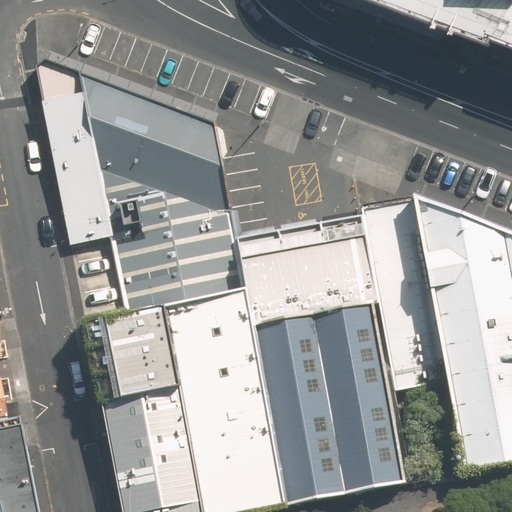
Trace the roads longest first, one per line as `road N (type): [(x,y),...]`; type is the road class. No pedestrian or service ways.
road 1 (residential): [(0,80),(81,511)]
road 2 (secondary): [(337,57),(266,44),(149,4)]
road 3 (secondary): [(337,57),(511,128)]
